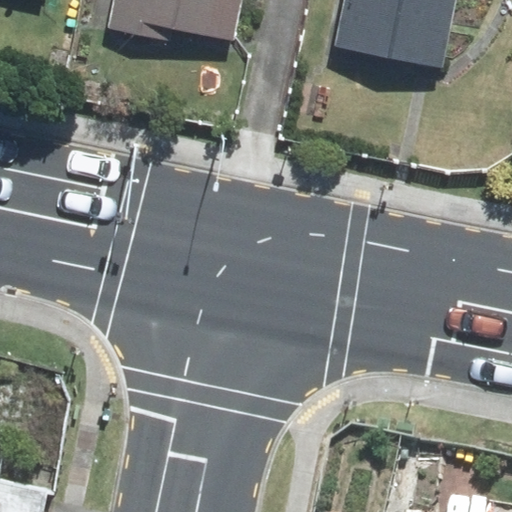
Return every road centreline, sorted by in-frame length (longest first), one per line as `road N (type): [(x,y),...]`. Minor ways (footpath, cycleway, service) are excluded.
road 1 (secondary): [(0,211),(256,264)]
road 2 (secondary): [(256,264),(511,312)]
road 3 (tertiary): [(204,511),(256,264)]
